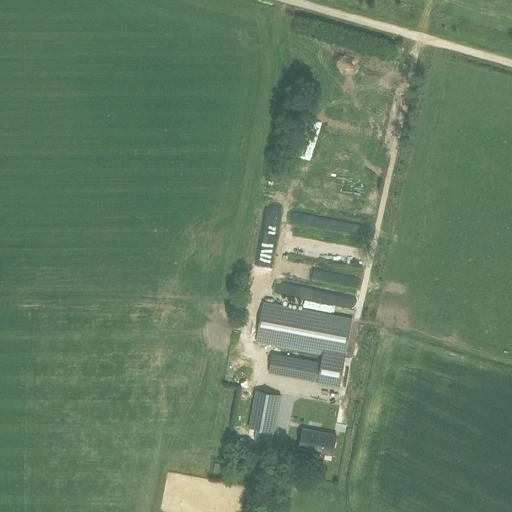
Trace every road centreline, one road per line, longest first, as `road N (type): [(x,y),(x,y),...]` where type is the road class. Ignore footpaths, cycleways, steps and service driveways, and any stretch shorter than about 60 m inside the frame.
road 1 (track): [(261,370),(260,378),(344,394),(416,54)]
road 2 (track): [(261,370),(247,339),(271,214),(376,233)]
road 3 (track): [(286,0),(511,64)]
